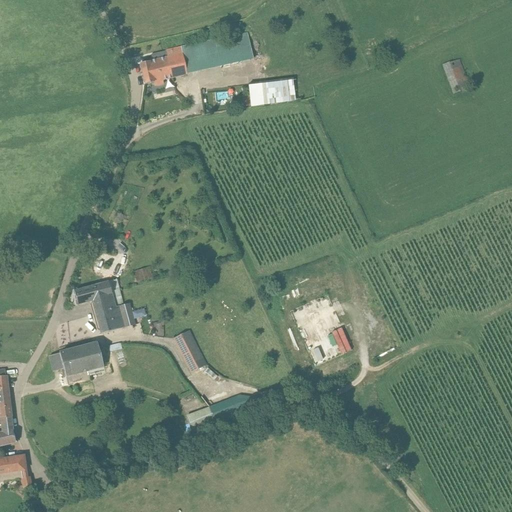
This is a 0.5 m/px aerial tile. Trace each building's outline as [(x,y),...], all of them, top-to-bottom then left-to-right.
[(180,48),(186,75),(252,60),(248,38),(247,34),(180,48)] [(165,52),(151,55),(152,62),(140,64),(145,85),(154,83),(155,86),(163,84),(162,81),(172,79),(186,75),(180,48),(165,51),(165,52)] [(297,78),(250,82),(252,106),(292,102),(291,96),(298,95),(297,78)] [(249,96),(242,97),(243,107),(250,106),(249,96)] [(136,282),(152,278),(149,268),(133,273),(136,282)] [(93,299),(119,293),(116,281),(74,293),(76,304),(93,299)] [(122,306),(119,293),(93,299),(102,334),(134,326),(129,304),(122,306)] [(145,307),(134,308),(135,315),(146,313),(145,307)] [(333,330),(343,354),(353,350),(343,326),(333,330)] [(192,373),(206,366),(189,332),(174,339),(192,373)] [(65,378),(79,374),(112,365),(106,347),(97,349),(96,344),(59,354),(59,355),(50,357),(49,357),(54,373),(63,370),(65,378)] [(0,419),(10,418),(5,371),(0,371),(0,419)] [(192,434),(254,408),(250,398),(239,397),(235,397),(185,417),(192,434)] [(0,426),(0,427),(11,425),(10,418),(0,420),(0,426)] [(0,446),(15,443),(12,433),(0,435),(0,446)] [(23,457),(0,460),(0,472),(22,471),(25,470),(23,457)] [(23,479),(22,479),(24,489),(31,487),(29,478),(28,478),(25,478),(23,479)]
